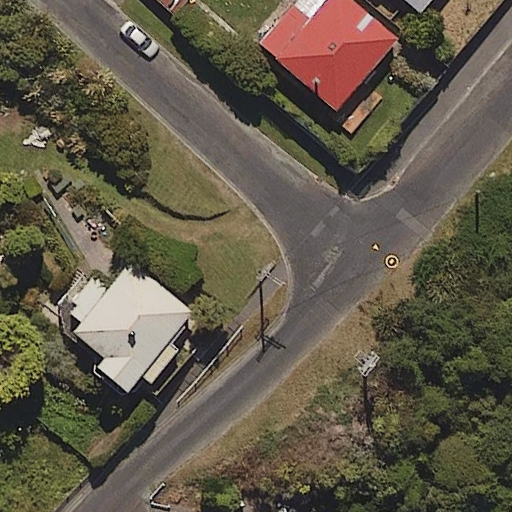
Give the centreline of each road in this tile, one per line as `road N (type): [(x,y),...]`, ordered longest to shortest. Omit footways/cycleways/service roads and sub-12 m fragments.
road 1 (residential): [(368,265),(69,0)]
road 2 (residential): [(368,265),(290,352),(101,511)]
road 3 (residential): [(511,94),(368,265)]
